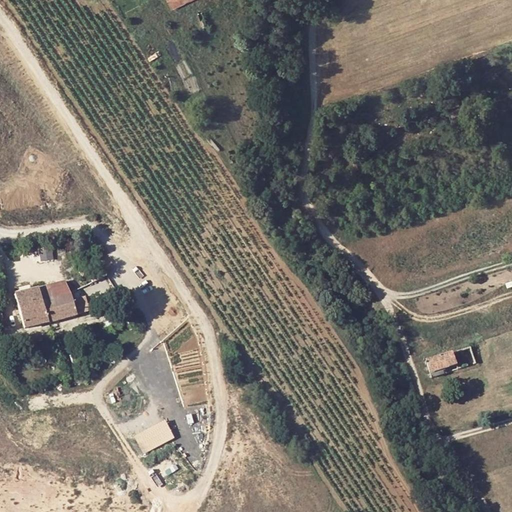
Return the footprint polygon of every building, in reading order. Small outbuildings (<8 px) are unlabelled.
[(203,25),(207,23),(202,12),(198,14),(203,25)] [(93,282),(106,274),(100,266),(89,273),(85,267),(80,270),(86,284),(93,282)] [(100,295),(114,287),(106,274),(93,282),(100,295)] [(66,280),(15,293),(24,327),(76,313),(66,280)] [(456,364),(453,352),(427,359),(431,370),(446,366),(456,364)] [(432,375),(448,371),(446,366),(431,370),(432,375)] [(132,436),(142,454),(173,438),(163,419),(132,436)]
